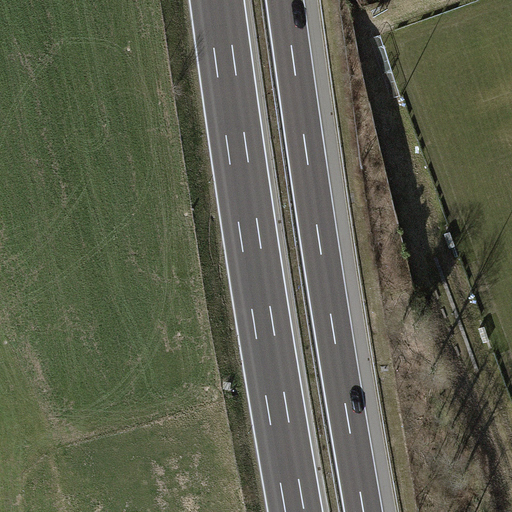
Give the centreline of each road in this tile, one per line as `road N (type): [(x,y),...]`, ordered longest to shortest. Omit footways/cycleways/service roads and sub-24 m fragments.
road 1 (motorway): [(365,511),(286,0)]
road 2 (motorway): [(217,0),(295,511)]
